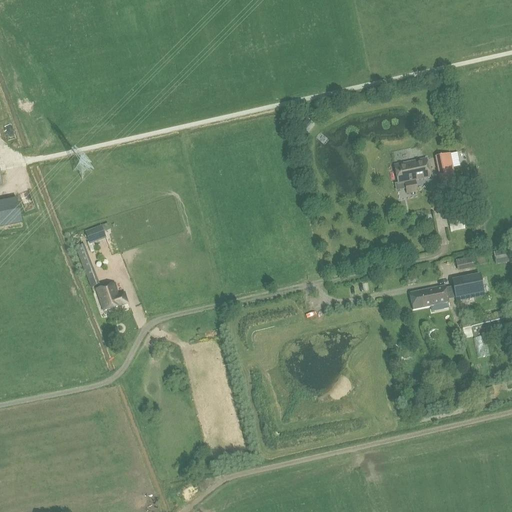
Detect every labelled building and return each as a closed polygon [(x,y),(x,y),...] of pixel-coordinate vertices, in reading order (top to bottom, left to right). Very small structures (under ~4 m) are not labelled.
[(68,137),(69,141),(106,132),(103,121),(74,128),(76,135),(68,137)] [(443,196),(458,193),(455,174),(453,167),(451,153),(435,156),(439,177),(443,196)] [(425,159),(394,165),(398,183),(404,182),(405,190),(406,194),(418,192),(415,180),(429,177),(425,159)] [(8,221),(23,219),(21,201),(6,203),(8,221)] [(452,238),(450,224),(443,226),(446,240),(452,238)] [(84,233),(89,244),(105,238),(100,227),(84,233)] [(99,285),(83,245),(75,248),(91,288),(99,285)] [(92,262),(96,269),(104,264),(96,251),(94,253),(98,259),(92,262)] [(508,251),(494,254),(496,262),(509,259),(508,251)] [(445,255),(446,276),(454,276),(453,255),(445,255)] [(456,261),(458,270),(472,266),(470,258),(456,261)] [(369,276),(352,278),(353,289),(367,287),(367,284),(370,284),(369,276)] [(452,282),(456,302),(484,296),(480,276),(452,282)] [(96,289),(103,311),(120,305),(121,306),(127,304),(124,293),(117,295),(114,284),(96,289)] [(413,310),(448,303),(444,287),(410,294),(413,310)] [(507,328),(503,311),(460,322),(464,339),(507,328)]
